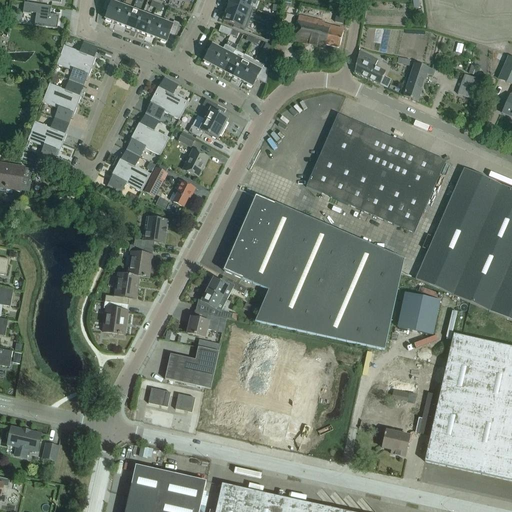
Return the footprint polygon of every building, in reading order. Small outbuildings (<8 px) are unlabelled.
[(105,0),(102,9),(108,11),(105,20),(106,20),(105,22),(110,23),(110,22),(115,24),(122,6),(112,3),(112,0),(105,0)] [(231,1),(227,11),(249,20),(254,9),(249,7),(249,8),(231,1)] [(24,3),(23,14),(30,15),(30,13),(36,14),(34,26),(57,30),(59,16),(50,15),(51,7),(24,3)] [(122,6),(115,24),(125,28),(132,10),(122,6)] [(132,10),(125,28),(136,31),(142,14),(132,10)] [(227,11),(223,22),(245,30),(249,20),(227,11)] [(142,14),(136,31),(146,35),(152,18),(142,14)] [(339,48),(343,30),(324,25),(324,23),(299,17),(293,41),(303,43),(310,44),(311,40),(317,41),(315,46),(325,48),(326,45),(339,48)] [(152,18),(146,35),(156,39),(162,22),(152,18)] [(162,22),(156,39),(161,41),(160,43),(165,44),(165,43),(166,43),(169,35),(175,37),(180,24),(174,22),(172,26),(162,22)] [(221,26),(218,32),(230,37),(232,31),(221,26)] [(64,47),(60,56),(92,68),(96,59),(94,58),(97,48),(84,43),(80,53),(64,47)] [(212,46),(204,62),(204,63),(204,64),(208,66),(209,65),(214,67),(222,51),(212,46)] [(222,51),(214,67),(223,72),(232,56),(235,51),(225,46),(222,51)] [(232,56),(223,72),(233,77),(241,61),(244,56),(235,51),(232,56)] [(357,60),(354,73),(380,85),(384,76),(385,73),(374,68),(377,61),(359,52),(357,60)] [(511,85),(511,58),(507,57),(507,58),(499,55),(493,69),(501,72),(498,80),(511,85)] [(60,56),(57,65),(73,71),(69,81),(83,86),(87,77),(88,77),(92,68),(60,56)] [(242,82),(254,61),(244,56),(241,61),(232,78),(242,83),(242,82)] [(254,61),(242,82),(247,85),(246,86),(251,89),(251,87),(252,88),(256,80),(266,85),(268,70),(262,67),(263,66),(254,61)] [(435,71),(413,64),(403,97),(417,103),(421,94),(427,75),(433,78),(435,71)] [(486,84),(464,76),(458,94),(480,102),(486,84)] [(158,87),(153,96),(184,112),(188,103),(173,95),(178,85),(165,79),(160,88),(158,87)] [(50,85),(46,94),(78,106),(81,97),(79,96),(83,86),(69,81),(65,91),(50,85)] [(46,94),(42,103),(58,109),(54,119),(68,125),(72,115),(74,115),(78,106),(46,94)] [(151,106),(146,115),(159,122),(164,113),(179,121),(184,112),(153,96),(149,105),(151,106)] [(511,96),(510,96),(506,105),(502,114),(511,118),(511,116),(511,115),(511,96)] [(205,120),(225,131),(228,124),(226,124),(229,119),(215,113),(218,106),(206,100),(203,106),(210,111),(205,120)] [(139,123),(134,132),(165,148),(170,139),(155,131),(159,122),(146,115),(141,124),(139,123)] [(445,162),(354,122),(337,115),(306,188),(414,235),(445,162)] [(35,123),(31,132),(63,144),(67,135),(65,134),(68,125),(54,119),(51,129),(35,123)] [(192,126),(188,133),(200,139),(203,133),(217,140),(219,136),(221,137),(224,131),(205,120),(199,131),(192,126)] [(31,132),(28,141),(45,148),(41,158),(54,163),(58,153),(59,154),(63,144),(31,132)] [(132,142),(127,151),(140,158),(145,149),(160,157),(165,148),(134,132),(130,141),(132,142)] [(182,133),(178,142),(191,149),(196,140),(182,133)] [(193,151),(183,171),(195,177),(201,165),(204,166),(208,158),(199,154),(200,153),(200,151),(197,150),(195,150),(195,152),(193,151)] [(120,159),(115,168),(146,184),(151,175),(136,167),(140,158),(127,151),(122,160),(120,159)] [(23,153),(20,161),(37,168),(40,160),(23,153)] [(0,186),(5,187),(5,188),(7,188),(20,190),(20,192),(21,190),(26,191),(29,188),(31,179),(23,178),(24,168),(0,164),(0,186)] [(113,178),(107,187),(120,194),(125,185),(141,193),(146,184),(115,168),(111,177),(113,178)] [(160,187),(167,174),(156,169),(149,182),(150,182),(145,193),(154,197),(159,187),(160,187)] [(452,296),(500,186),(463,170),(415,280),(452,296)] [(179,190),(173,203),(183,208),(190,194),(189,193),(191,187),(180,182),(176,188),(179,190)] [(488,312),(511,257),(511,191),(500,186),(452,296),(488,312)] [(403,261),(265,201),(255,197),(223,272),(270,292),(256,322),(384,350),(403,261)] [(168,203),(159,199),(155,206),(165,210),(168,203)] [(134,246),(153,249),(154,243),(164,245),(168,221),(149,218),(147,232),(144,232),(143,241),(135,240),(134,246)] [(153,249),(134,246),(130,246),(129,252),(131,253),(130,262),(132,262),(130,276),(139,278),(149,279),(152,256),(152,255),(153,249)] [(511,322),(511,257),(488,312),(511,322)] [(0,274),(6,276),(8,260),(0,258),(0,274)] [(139,278),(130,276),(120,275),(118,288),(116,288),(114,297),(106,296),(105,303),(128,305),(129,300),(136,301),(139,278)] [(214,279),(207,291),(222,299),(226,301),(227,301),(230,303),(230,302),(227,301),(233,289),(231,288),(228,286),(226,285),(223,284),(221,282),(214,279)] [(228,283),(226,285),(228,286),(231,288),(233,289),(244,295),(247,289),(234,283),(233,285),(228,283)] [(13,291),(0,288),(0,305),(10,307),(13,291)] [(207,291),(201,303),(209,307),(210,307),(216,310),(217,311),(221,312),(226,301),(222,299),(207,291)] [(406,294),(398,329),(432,336),(439,301),(406,294)] [(127,312),(128,305),(105,303),(104,309),(106,309),(104,323),(103,333),(118,335),(121,336),(121,335),(124,336),(127,312)] [(209,307),(207,316),(217,318),(220,319),(220,318),(231,320),(232,314),(221,312),(217,311),(216,310),(210,307),(209,307)] [(189,327),(187,334),(197,337),(204,338),(206,330),(217,333),(220,319),(217,318),(207,316),(205,322),(193,319),(190,328),(189,327)] [(431,421),(428,436),(430,437),(425,462),(511,482),(511,348),(453,336),(445,371),(434,422),(431,421)] [(220,346),(209,344),(200,341),(195,361),(170,355),(165,380),(210,390),(220,346)] [(12,352),(0,349),(0,366),(9,368),(12,352)] [(267,412),(264,425),(262,435),(295,442),(302,408),(292,406),(297,387),(273,381),(267,412)] [(171,394),(151,390),(148,404),(167,408),(171,394)] [(195,399),(178,395),(175,410),(192,414),(195,399)] [(428,436),(431,421),(419,418),(415,433),(428,436)] [(12,441),(11,446),(17,447),(15,456),(26,459),(28,450),(36,452),(40,435),(28,433),(28,434),(23,433),(24,432),(12,429),(11,434),(8,433),(6,435),(6,437),(7,440),(12,441)] [(385,435),(384,435),(384,437),(385,438),(382,449),(392,451),(391,455),(405,458),(409,437),(386,432),(385,435)] [(55,462),(58,448),(46,445),(43,459),(55,462)] [(151,458),(153,450),(140,447),(138,457),(147,459),(147,457),(151,458)] [(134,465),(123,511),(199,511),(206,482),(134,465)] [(0,502),(4,504),(6,496),(1,495),(3,487),(8,488),(9,480),(0,478),(0,502)] [(340,511),(222,485),(215,511),(340,511)]
